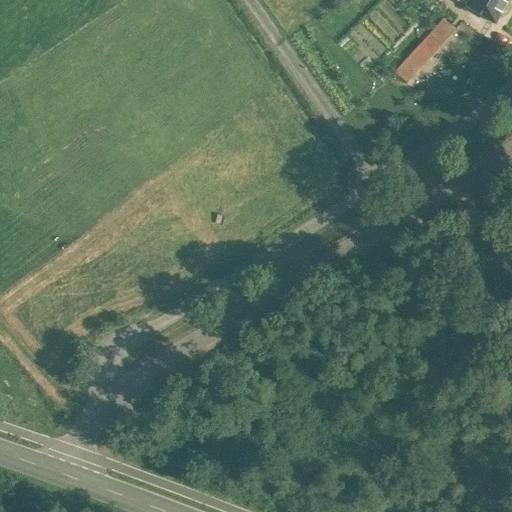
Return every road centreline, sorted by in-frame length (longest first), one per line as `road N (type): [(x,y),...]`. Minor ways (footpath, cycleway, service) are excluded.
road 1 (unclassified): [(38,466),(96,416),(511,149)]
road 2 (track): [(414,217),(262,0)]
road 3 (secondary): [(161,511),(38,466)]
